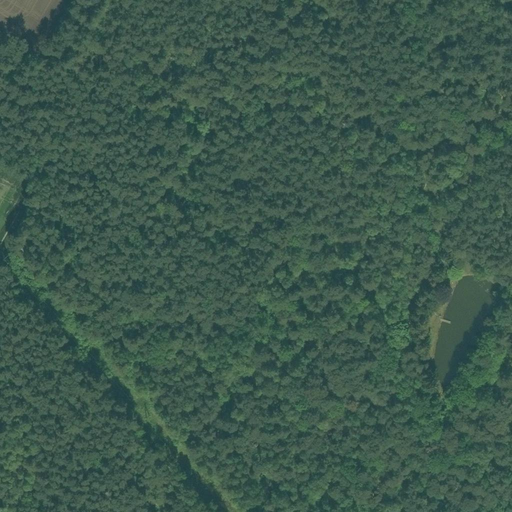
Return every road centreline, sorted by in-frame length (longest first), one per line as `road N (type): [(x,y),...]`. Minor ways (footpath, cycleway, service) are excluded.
road 1 (track): [(511,455),(432,437),(409,361),(438,234),(511,138)]
road 2 (track): [(438,234),(311,0)]
